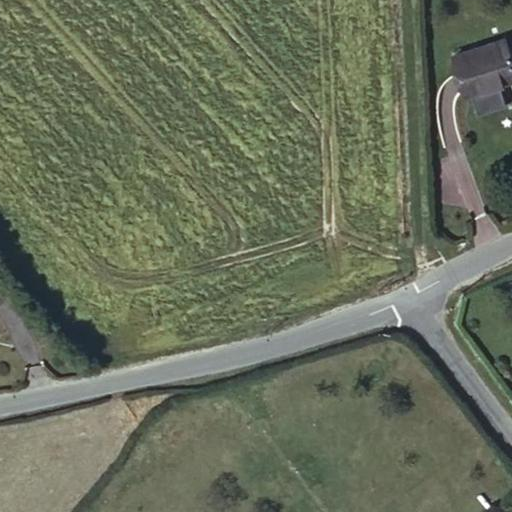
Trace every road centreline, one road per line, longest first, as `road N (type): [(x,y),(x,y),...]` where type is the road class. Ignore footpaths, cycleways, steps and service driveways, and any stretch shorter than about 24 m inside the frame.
road 1 (tertiary): [(0,403),(238,352),(408,300)]
road 2 (residential): [(408,300),(511,436)]
road 3 (tertiary): [(408,300),(511,240)]
